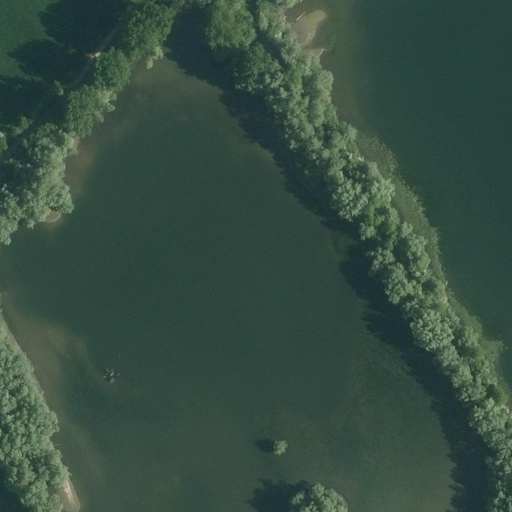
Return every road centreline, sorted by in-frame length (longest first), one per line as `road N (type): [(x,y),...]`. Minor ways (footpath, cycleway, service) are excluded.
road 1 (track): [(243,0),(511,447)]
road 2 (track): [(0,146),(137,0)]
